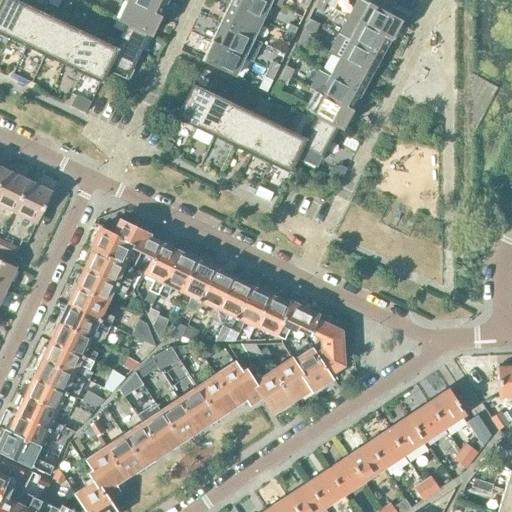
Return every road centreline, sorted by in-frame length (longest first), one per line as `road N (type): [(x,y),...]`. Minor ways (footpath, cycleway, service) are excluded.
road 1 (residential): [(446,338),(109,180)]
road 2 (residential): [(193,511),(446,338)]
road 3 (residential): [(0,377),(100,176)]
